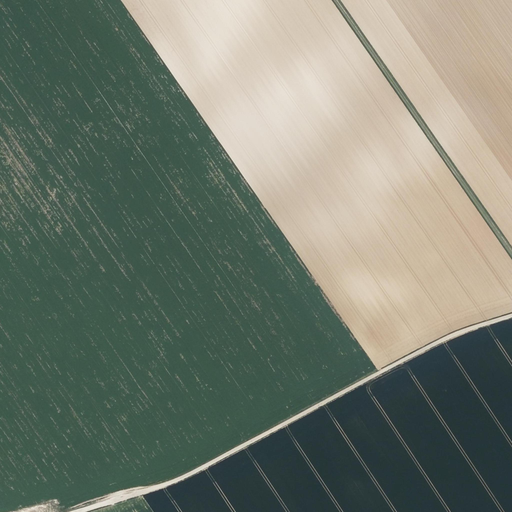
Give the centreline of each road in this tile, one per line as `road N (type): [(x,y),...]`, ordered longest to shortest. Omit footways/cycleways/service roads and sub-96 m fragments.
road 1 (unclassified): [(73,511),(191,475),(441,339),(511,314)]
road 2 (track): [(511,253),(335,0)]
